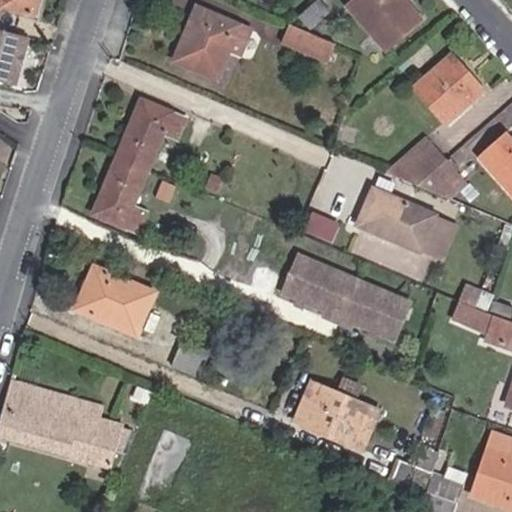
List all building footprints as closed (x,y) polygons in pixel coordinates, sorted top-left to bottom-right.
[(0,0),(0,13),(2,7),(38,16),(42,0),(0,0)] [(320,0),(318,0),(300,16),(311,30),(318,24),(325,33),(339,21),(320,0)] [(399,0),(355,0),(348,7),(387,51),(424,18),(410,3),(406,7),(399,0)] [(203,25),(209,12),(198,7),(185,40),(190,41),(198,22),(203,25)] [(189,54),(185,66),(219,80),(242,26),(209,12),(203,25),(198,22),(190,41),(185,40),(181,50),(189,54)] [(329,62),(336,44),(291,25),(284,43),(329,62)] [(0,80),(17,85),(29,37),(0,29),(0,80)] [(176,62),(185,66),(189,54),(181,50),(176,62)] [(486,92),(454,54),(416,87),(449,125),(486,92)] [(143,100),(120,156),(151,169),(166,134),(179,139),(188,118),(143,100)] [(511,139),(508,135),(482,158),(511,193),(511,139)] [(386,172),(404,179),(439,150),(427,137),(386,172)] [(404,179),(420,186),(448,160),(439,150),(404,179)] [(151,169),(120,156),(96,216),(140,234),(149,214),(135,208),(151,169)] [(435,192),(458,171),(448,160),(420,186),(435,192)] [(435,192),(452,200),(470,184),(458,171),(435,192)] [(456,224),(375,189),(360,226),(441,261),(456,224)] [(331,239),(338,222),(312,212),(305,229),(331,239)] [(414,303),(300,254),(283,291),(327,310),(324,315),(355,328),(357,323),(398,341),(414,303)] [(158,292),(96,265),(77,309),(138,336),(158,292)] [(457,293),(455,298),(464,302),(476,307),(476,306),(488,311),(494,296),(481,292),(480,295),(466,289),(463,295),(457,293)] [(476,307),(464,302),(457,321),(484,331),(490,314),(476,307)] [(511,307),(496,302),(492,312),(511,319),(511,307)] [(490,314),(484,331),(489,333),(495,315),(490,314)] [(511,320),(495,315),(489,333),(488,337),(511,345),(511,320)] [(207,360),(183,350),(175,367),(199,378),(207,360)] [(338,393),(359,401),(366,385),(345,376),(338,393)] [(38,388),(14,380),(11,391),(35,399),(38,388)] [(381,411),(359,401),(338,393),(313,382),(299,417),(334,432),(331,438),(365,452),(381,411)] [(11,391),(0,429),(0,438),(113,470),(118,453),(125,455),(135,430),(125,428),(126,424),(102,418),(84,413),(87,402),(76,398),(72,409),(58,405),(61,394),(38,388),(35,399),(11,391)] [(76,398),(61,394),(58,405),(72,409),(76,398)] [(84,413),(102,418),(105,406),(87,402),(84,413)] [(296,423),(331,438),(334,432),(299,417),(296,423)] [(511,510),(511,437),(495,432),(489,451),(472,497),(511,510)] [(402,460),(393,484),(423,497),(441,453),(423,446),(414,465),(402,460)] [(450,465),(440,462),(435,476),(446,480),(450,465)] [(435,476),(429,492),(460,501),(465,486),(446,480),(435,476)] [(429,492),(427,498),(424,506),(440,511),(456,511),(460,501),(429,492)]
